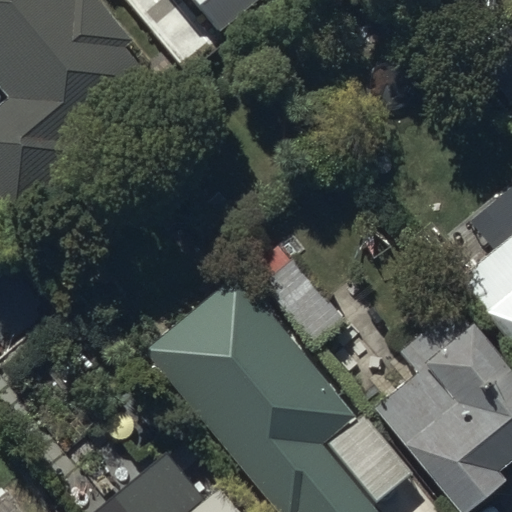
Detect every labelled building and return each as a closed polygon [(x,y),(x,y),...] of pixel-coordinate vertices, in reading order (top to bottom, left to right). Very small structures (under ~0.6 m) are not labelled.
[(0,0),(0,87),(6,95),(0,100),(0,194),(13,210),(29,197),(42,212),(79,181),(68,167),(159,92),(121,46),(134,35),(105,0),(0,0)] [(208,14),(210,15),(211,16),(213,16),(216,17),(218,18),(221,19),(224,19),(227,19),(230,19),(233,18),(236,18),(239,17),(241,15),(244,14),(246,12),(249,10),(251,8),(253,6),(254,4),(256,1),(256,0),(195,0),(196,1),(197,3),(199,6),(201,8),(203,10),(205,12),(208,14)] [(511,26),(508,21),(470,55),(511,102),(511,26)] [(487,246),(453,273),(511,343),(511,186),(468,223),(487,246)] [(295,253),(261,280),(308,341),(343,314),(295,253)] [(238,267),(144,344),(281,511),(368,511),(376,506),(318,436),(353,407),(238,267)] [(416,367),(372,403),(458,508),(503,471),(498,465),(511,453),(511,363),(471,314),(456,327),(442,311),(399,346),(416,367)] [(246,511),(220,480),(204,493),(168,449),(109,498),(120,511),(246,511)]
